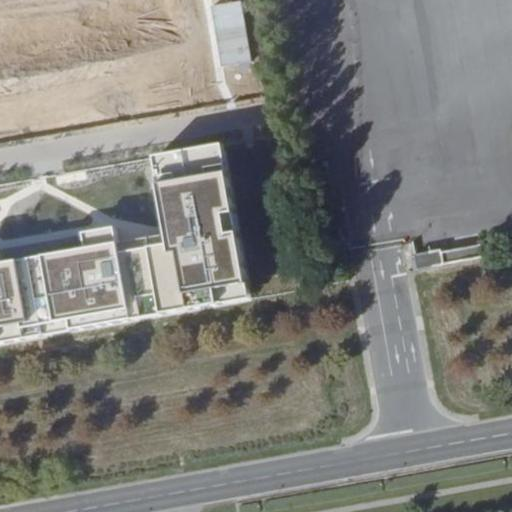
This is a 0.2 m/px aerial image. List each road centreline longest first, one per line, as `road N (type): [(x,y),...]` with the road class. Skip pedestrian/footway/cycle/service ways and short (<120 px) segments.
road 1 (tertiary): [(65,511),(511,432)]
road 2 (residential): [(0,167),(260,121)]
